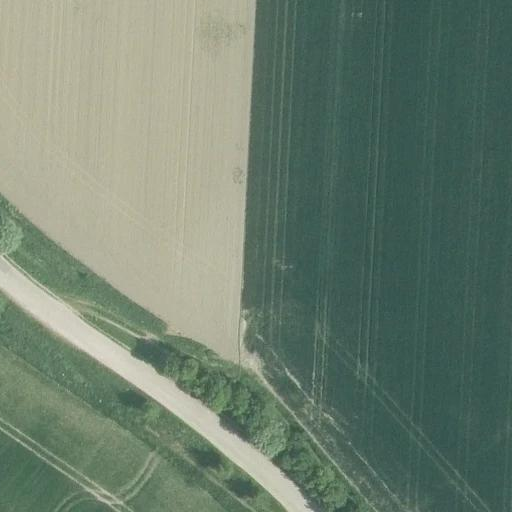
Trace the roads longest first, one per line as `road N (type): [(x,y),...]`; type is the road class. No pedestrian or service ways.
road 1 (tertiary): [(307,511),(211,427),(0,274)]
road 2 (track): [(27,295),(64,354),(116,405),(256,511)]
road 3 (track): [(9,281),(58,292),(174,347),(236,363)]
